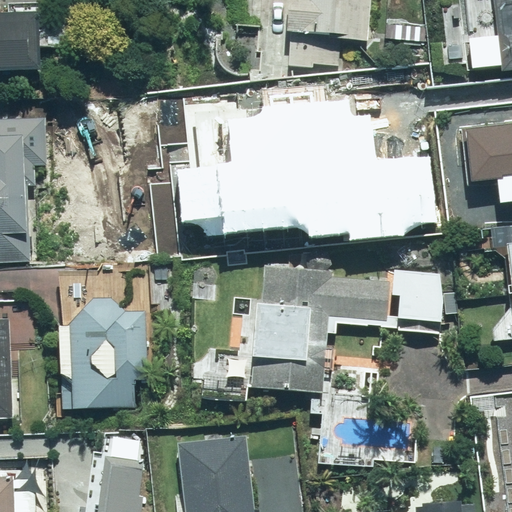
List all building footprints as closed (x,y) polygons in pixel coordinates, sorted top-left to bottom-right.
[(288,0),(286,39),(367,44),(369,0),(288,0)] [(511,0),(487,0),(497,76),(511,73),(511,0)] [(423,12),(384,8),(381,44),(420,48),(423,12)] [(0,21),(0,79),(38,79),(37,20),(0,21)] [(187,176),(191,214),(212,212),(213,229),(251,225),(250,218),(321,211),(323,229),(395,221),(393,210),(425,207),(420,161),(367,166),(363,122),(320,126),(318,106),(274,110),(279,157),(255,160),(249,101),(193,106),(200,175),(187,176)] [(511,199),(511,118),(469,123),(474,177),(500,174),(502,200),(511,199)] [(22,169),(44,168),(44,119),(0,119),(0,267),(23,267),(22,169)] [(511,234),(475,239),(477,255),(504,252),(511,328),(511,234)] [(330,279),(330,275),(314,274),(314,266),(262,262),(259,299),(235,297),(231,347),(210,345),(195,365),(192,402),(249,407),(250,394),(321,400),(322,375),(332,376),(334,352),(325,351),(326,338),(335,339),(336,327),(385,331),(386,317),(387,303),(388,283),(330,279)] [(389,268),(388,302),(394,302),(393,317),(386,317),(385,331),(385,338),(438,341),(443,271),(389,268)] [(81,311),(80,313),(68,334),(70,413),(134,411),(134,388),(147,388),(145,314),(121,315),(120,313),(119,312),(119,311),(118,309),(117,308),(116,307),(115,305),(114,304),(112,303),(111,303),(109,302),(108,301),(107,301),(105,300),(103,300),(102,300),(100,299),(99,300),(97,300),(95,300),(94,300),(92,301),(91,302),(89,302),(88,303),(87,304),(86,305),(84,306),(83,307),(82,309),(81,310),(81,311)] [(254,511),(247,443),(174,451),(180,511),(254,511)] [(140,511),(146,466),(101,460),(93,511),(140,511)] [(35,511),(35,493),(10,493),(10,483),(0,482),(0,511),(35,511)]
